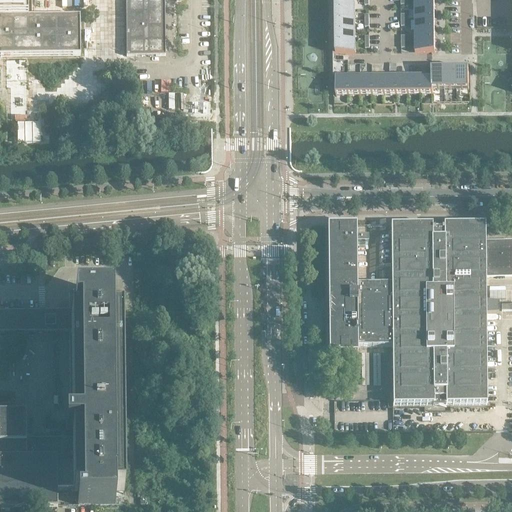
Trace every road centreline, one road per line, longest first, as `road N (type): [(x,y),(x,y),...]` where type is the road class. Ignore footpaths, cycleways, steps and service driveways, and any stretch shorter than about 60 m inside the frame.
road 1 (secondary): [(241,211),(243,477)]
road 2 (tertiary): [(239,189),(0,211)]
road 3 (secondary): [(275,434),(273,208)]
road 4 (tertiary): [(38,231),(241,211)]
road 5 (secondary): [(309,491),(511,489)]
road 6 (secondary): [(275,193),(275,49),(266,0)]
road 7 (secondary): [(240,0),(239,189)]
road 8 (secondary): [(468,466),(301,467)]
road 9 (tertiary): [(374,196),(511,195)]
